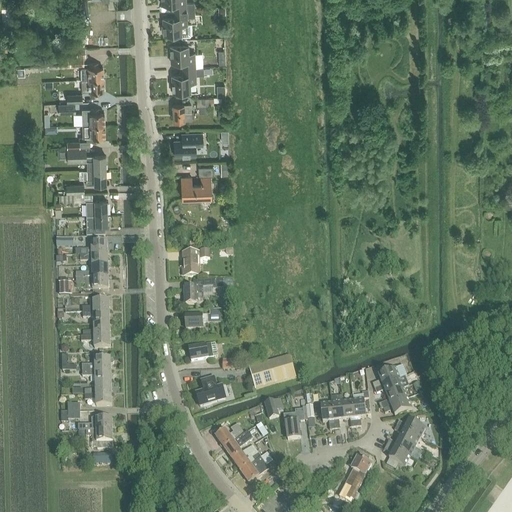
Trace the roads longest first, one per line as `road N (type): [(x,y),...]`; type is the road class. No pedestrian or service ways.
road 1 (residential): [(242,506),(192,432),(164,352),(137,0)]
road 2 (residential): [(242,506),(296,463),(371,441),(375,422)]
